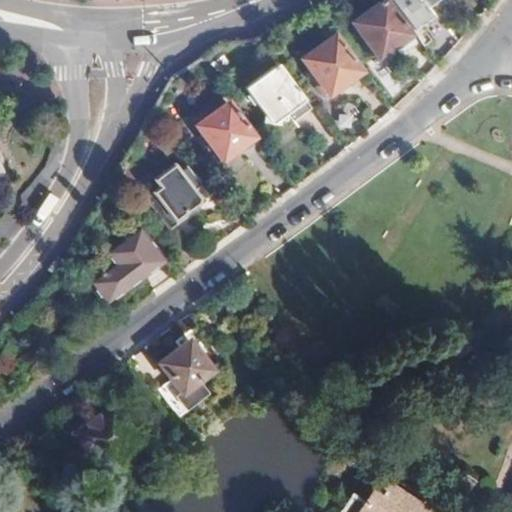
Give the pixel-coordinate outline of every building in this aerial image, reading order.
[(410,40),(381,0),(379,0),(350,20),(367,46),(367,53),(381,55),(382,48),(390,44),(394,52),(410,40)] [(392,0),(411,29),(429,14),(423,6),(431,0),(392,0)] [(355,69),(331,36),(299,58),(323,92),(355,69)] [(305,107),(274,65),(243,88),(262,113),(261,120),(273,124),(277,114),(284,110),(290,117),(305,107)] [(249,136),(223,101),(191,124),(219,159),(249,136)] [(197,184),(184,166),(177,171),(172,164),(152,178),(158,186),(143,197),(166,227),(182,216),(181,213),(194,203),(197,198),(191,189),(197,184)] [(99,301),(157,259),(136,229),(103,252),(111,263),(85,281),(99,301)] [(179,237),(164,247),(180,269),(196,257),(179,237)] [(199,357),(204,350),(187,329),(172,341),(175,347),(156,363),(169,380),(156,390),(177,416),(205,392),(198,382),(209,371),(199,357)] [(96,467),(136,439),(109,404),(89,418),(84,412),(63,427),(83,455),(83,460),(90,468),(96,467)] [(463,496),(473,481),(458,471),(448,485),(463,496)] [(429,511),(378,479),(356,511),(429,511)]
